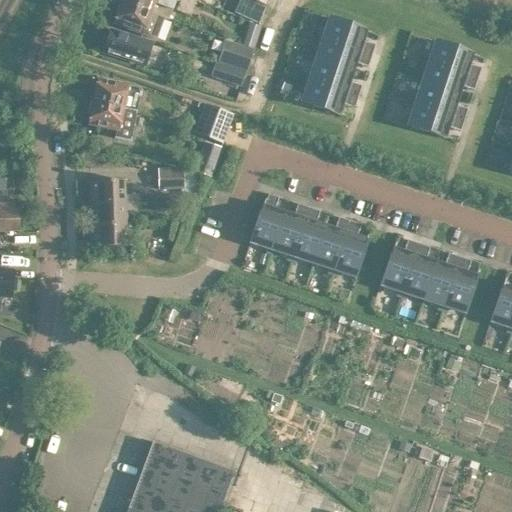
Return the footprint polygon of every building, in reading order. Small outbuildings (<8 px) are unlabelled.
[(118,0),(118,1),(149,13),(162,18),(165,18),(171,0),(118,0)] [(257,21),(263,5),(252,0),(237,0),(233,10),(257,21)] [(162,18),(149,13),(118,1),(117,1),(114,8),(116,9),(112,22),(141,33),(141,34),(155,39),(162,18)] [(316,31),(314,36),(370,55),(374,43),(362,39),(365,31),(371,33),(371,31),(327,17),(322,33),(316,31)] [(103,40),(101,47),(103,50),(102,51),(132,61),(133,60),(144,64),(151,43),(139,39),(139,38),(109,28),(106,39),(103,40)] [(256,35),(245,31),(241,43),(252,46),(256,35)] [(319,42),(314,59),(352,71),(355,62),(366,66),(370,55),(314,36),(313,40),(319,42)] [(422,54),(420,60),(476,78),(480,66),(468,62),(471,54),(477,56),(477,54),(433,40),(428,56),(422,54)] [(227,65),(248,72),(255,51),(235,44),(227,65)] [(302,73),(301,77),(303,78),(356,95),(360,84),(349,80),(352,71),(314,59),(308,75),(302,73)] [(420,82),(458,94),(461,85),(472,89),(476,78),(420,60),(419,63),(425,65),(420,82)] [(215,77),(240,86),(244,71),(219,63),(215,77)] [(305,84),(300,100),(344,115),(344,113),(338,112),(341,103),(352,107),(356,95),(303,78),(301,77),(299,82),(305,84)] [(91,88),(88,100),(136,110),(139,96),(138,96),(139,87),(127,85),(127,84),(96,78),(94,88),(91,88)] [(407,101),(462,118),(466,107),(455,104),(458,94),(457,94),(420,82),(414,98),(408,96),(407,101)] [(136,110),(88,100),(86,112),(89,113),(87,123),(116,129),(115,136),(114,135),(114,137),(130,140),(136,110)] [(459,130),(462,118),(407,101),(405,105),(411,107),(406,123),(450,138),(450,137),(444,135),(447,126),(459,130)] [(201,133),(221,140),(229,116),(209,109),(201,133)] [(198,155),(193,170),(198,171),(206,174),(209,175),(219,146),(207,142),(202,157),(198,155)] [(181,187),(181,167),(157,168),(157,188),(181,187)] [(138,193),(124,194),(123,180),(87,181),(87,203),(124,202),(138,201),(138,193)] [(0,230),(17,230),(16,208),(12,208),(12,202),(5,202),(5,190),(0,190),(0,230)] [(264,252),(269,254),(282,210),(273,207),(277,196),(266,192),(264,198),(263,197),(249,241),(266,247),(264,252)] [(138,201),(124,202),(87,203),(88,224),(125,223),(124,209),(138,209),(138,201)] [(282,210),(270,248),(286,254),(284,259),(288,260),(306,206),(295,202),(292,213),(282,210)] [(318,210),(306,206),(288,260),(294,262),(295,257),(311,262),(324,224),(315,221),(318,210)] [(333,227),(324,224),(311,262),(327,267),(325,272),(330,274),(348,219),(337,216),(333,227)] [(359,223),(348,219),(330,274),(335,276),(337,270),(353,276),(367,232),(366,231),(364,237),(356,234),(359,223)] [(125,223),(88,224),(89,246),(125,245),(133,245),(133,250),(140,249),(140,244),(139,236),(125,236),(125,223)] [(394,295),(398,296),(417,242),(405,238),(402,249),(393,247),(395,241),(394,241),(379,284),(396,290),(394,295)] [(417,242),(398,296),(403,298),(405,293),(421,298),(434,260),(424,257),(428,245),(417,242)] [(434,260),(421,298),(437,303),(435,309),(440,310),(440,309),(458,255),(446,252),(443,263),(434,260)] [(469,259),(458,255),(440,310),(445,312),(446,306),(463,312),(477,268),(476,268),(474,273),(466,270),(469,259)] [(12,275),(13,269),(0,267),(0,295),(10,297),(10,290),(14,290),(16,276),(12,275)] [(503,277),(489,320),(506,326),(504,331),(509,333),(511,322),(511,284),(511,286),(503,283),(505,277),(503,277)] [(401,339),(394,337),(392,344),(399,346),(401,339)] [(419,351),(409,347),(406,354),(416,358),(419,351)] [(444,367),(454,370),(457,363),(446,359),(444,367)] [(181,371),(188,375),(192,366),(185,363),(181,371)] [(279,395),(270,392),(268,400),(276,403),(279,395)] [(218,511),(233,471),(151,440),(124,511),(218,511)] [(406,451),(409,443),(400,440),(397,448),(406,451)]
